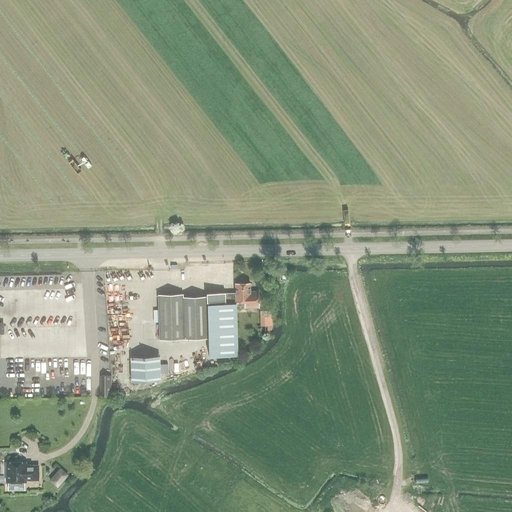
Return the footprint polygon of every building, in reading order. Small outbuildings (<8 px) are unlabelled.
[(159,340),(208,339),(208,357),(238,356),(237,338),(236,303),(245,302),(245,308),(259,308),(258,291),(250,292),(250,283),(235,284),(235,293),(207,294),(207,297),(183,297),(183,294),(158,295),(159,340)] [(263,323),(272,323),(272,311),(263,311),(263,323)] [(145,357),(131,357),(131,382),(160,381),(160,375),(146,376),(145,357)] [(160,364),(160,373),(168,373),(168,364),(160,364)] [(103,375),(103,397),(111,397),(111,375),(103,375)] [(21,467),(21,462),(7,462),(7,482),(25,482),(25,480),(38,479),(38,467),(21,467)] [(60,470),(49,481),(57,488),(68,477),(60,470)]
